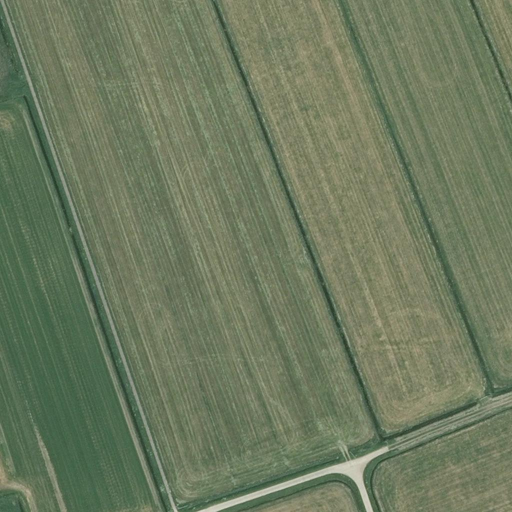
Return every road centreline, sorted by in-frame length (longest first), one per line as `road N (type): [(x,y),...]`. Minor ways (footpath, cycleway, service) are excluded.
road 1 (unclassified): [(352,462),(511,397)]
road 2 (unclassified): [(204,511),(352,462)]
